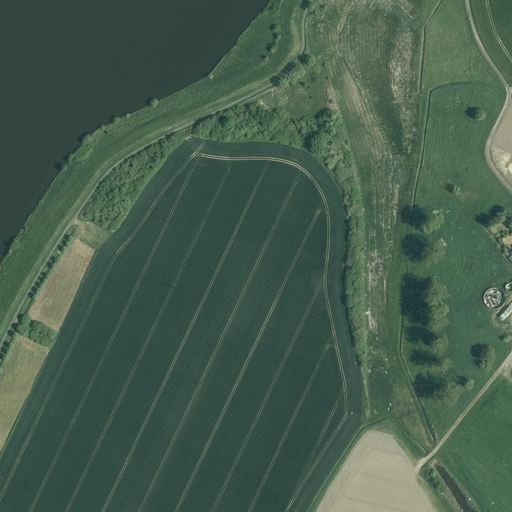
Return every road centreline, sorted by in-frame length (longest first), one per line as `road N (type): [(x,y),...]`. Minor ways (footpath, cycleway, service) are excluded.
road 1 (unclassified): [(0,350),(60,239),(110,171),(290,72),(313,0)]
road 2 (unclassified): [(466,0),(476,37),(508,91),(487,151),(511,192)]
